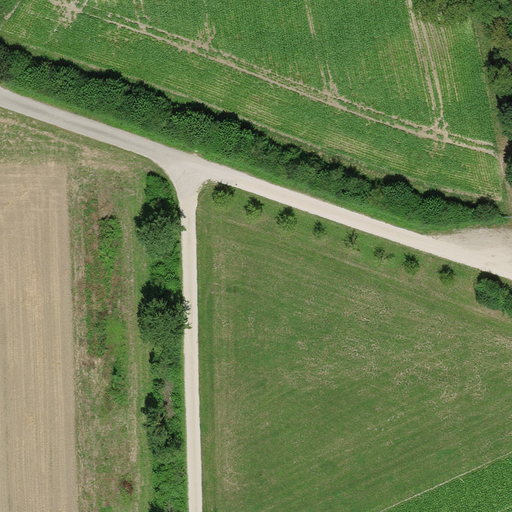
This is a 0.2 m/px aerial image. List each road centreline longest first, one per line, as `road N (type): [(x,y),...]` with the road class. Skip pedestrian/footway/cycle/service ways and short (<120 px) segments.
road 1 (unclassified): [(0,102),(511,274)]
road 2 (track): [(183,167),(192,511)]
